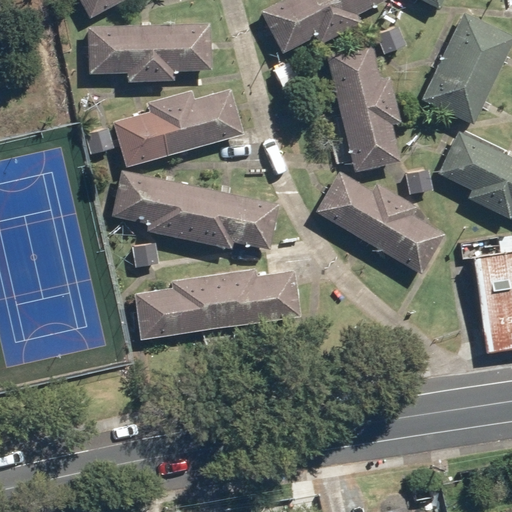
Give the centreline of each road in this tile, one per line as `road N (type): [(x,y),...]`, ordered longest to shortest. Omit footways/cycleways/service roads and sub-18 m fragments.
road 1 (residential): [(474,407),(303,238),(275,174),(228,0)]
road 2 (residential): [(0,490),(192,449),(474,407)]
